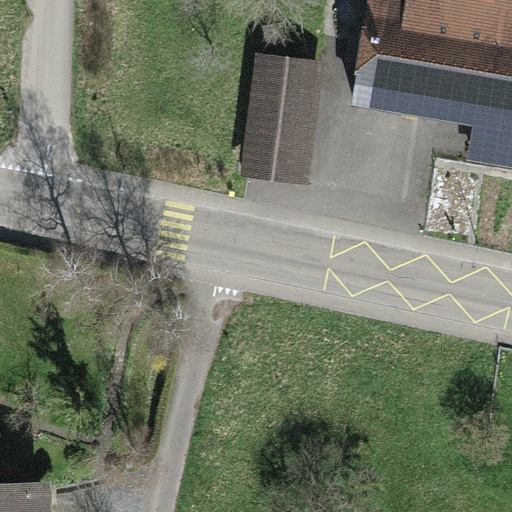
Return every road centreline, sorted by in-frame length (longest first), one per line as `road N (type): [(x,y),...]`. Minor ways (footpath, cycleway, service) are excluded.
road 1 (secondary): [(511,302),(223,240)]
road 2 (residential): [(223,240),(161,511)]
road 3 (residential): [(36,205),(47,0)]
road 4 (secondary): [(223,240),(36,205)]
